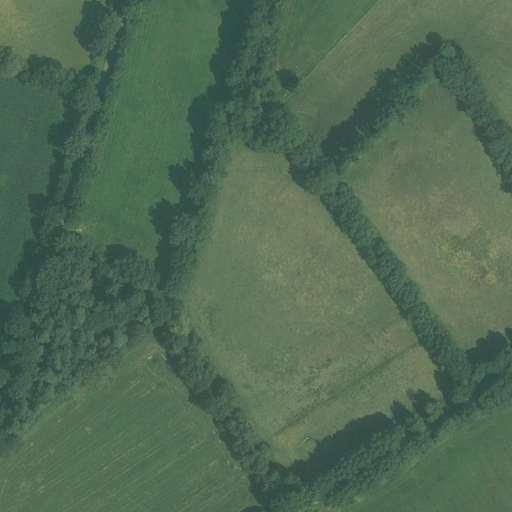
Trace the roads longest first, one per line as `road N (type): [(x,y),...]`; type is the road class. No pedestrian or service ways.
road 1 (residential): [(128,0),(0,418)]
road 2 (residential): [(511,373),(300,511)]
